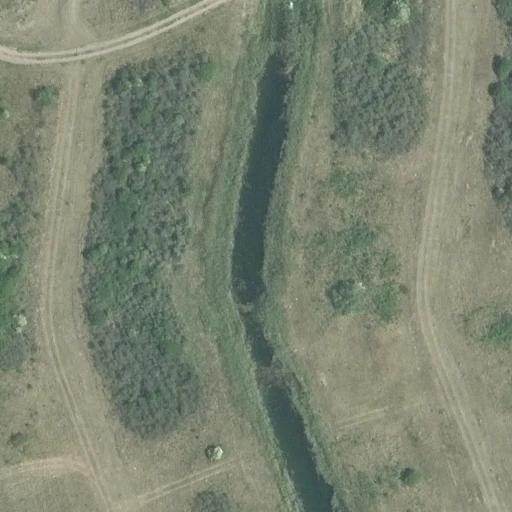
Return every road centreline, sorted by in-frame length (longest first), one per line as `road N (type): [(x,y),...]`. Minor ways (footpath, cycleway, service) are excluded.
road 1 (track): [(112,511),(48,317),(49,219),(79,53),(75,0)]
road 2 (track): [(450,0),(432,287),(453,404),(495,511)]
road 3 (track): [(0,56),(36,61),(99,49),(214,0)]
